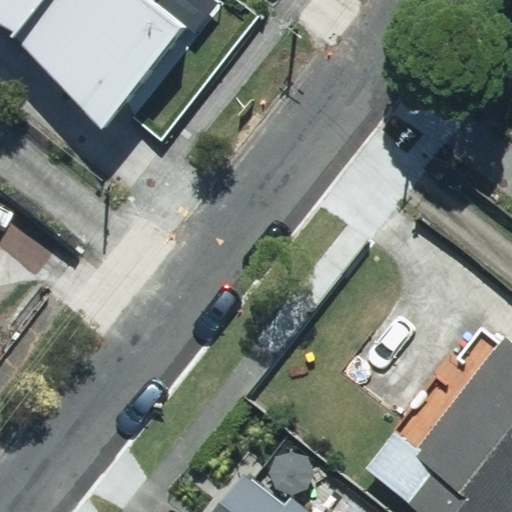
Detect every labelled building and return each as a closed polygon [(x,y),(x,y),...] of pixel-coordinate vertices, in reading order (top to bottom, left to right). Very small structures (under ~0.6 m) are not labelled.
[(162,35),(117,0),(25,0),(0,32),(0,60),(89,129),(162,35)] [(0,0),(0,32),(25,0),(0,0)] [(288,0),(238,0),(268,25),(288,0)] [(408,424),(376,465),(436,511),(511,511),(511,341),(510,340),(431,442),(408,424)] [(278,511),(235,479),(210,511),(278,511)]
